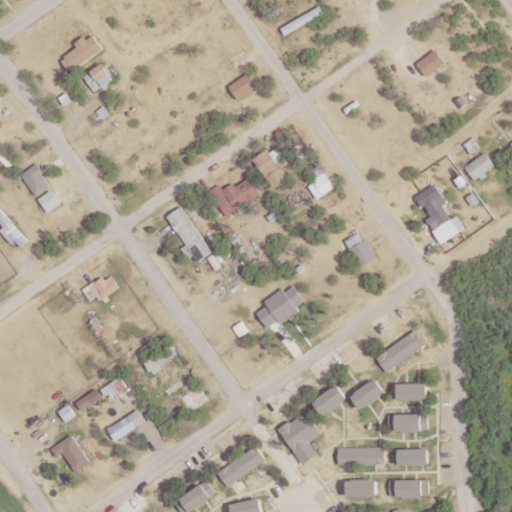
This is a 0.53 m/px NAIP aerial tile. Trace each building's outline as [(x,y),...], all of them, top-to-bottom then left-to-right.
[(79,71),(106,49),(96,37),(69,59),(79,71)] [(449,65),(440,51),(419,65),(429,79),(449,65)] [(116,80),(108,65),(95,72),(103,87),(116,80)] [(262,88),(253,74),(233,87),(242,101),(262,88)] [(281,163),(291,157),(284,145),(259,160),(270,179),(285,170),(281,163)] [(477,181),(498,169),(490,155),(469,167),(477,181)] [(326,198),(339,189),(324,167),(311,176),(326,198)] [(41,177),(44,183),(35,187),(44,205),(65,196),(53,171),(41,177)] [(222,186),(213,192),(232,218),(264,194),(251,176),(228,194),(222,186)] [(441,239),(457,230),(444,207),(428,216),(441,239)] [(201,263),(215,254),(185,208),(171,218),(201,263)] [(347,242),(362,270),(379,261),(364,233),(347,242)] [(87,286),(91,301),(122,294),(119,278),(87,286)] [(272,331),(311,306),(297,284),(266,304),(268,307),(260,312),(272,331)] [(429,345),(418,331),(380,360),(390,375),(429,345)] [(391,393),(382,380),(358,398),(368,411),(391,393)] [(353,400),(344,386),(318,405),(328,418),(353,400)] [(402,386),(402,402),(435,402),(435,386),(402,386)] [(193,414),(213,402),(205,387),(185,399),(193,414)] [(117,443),(150,423),(143,411),(110,430),(117,443)] [(324,455),(315,444),(325,436),(307,414),(283,433),(310,466),(324,455)] [(392,416),(392,433),(433,433),(433,416),(392,416)] [(53,451),(59,460),(65,455),(79,474),(93,463),(74,436),(53,451)] [(270,461),(260,446),(222,475),(232,489),(270,461)] [(342,450),(342,467),(389,467),(389,450),(342,450)] [(435,451),(402,451),(402,468),(435,468),(435,451)] [(384,499),(384,482),(349,482),(349,499),(384,499)] [(433,482),(392,482),(392,499),(433,499),(433,482)] [(185,499),(192,511),(196,511),(222,498),(214,483),(185,499)] [(269,511),(269,501),(237,504),(237,511),(269,511)]
